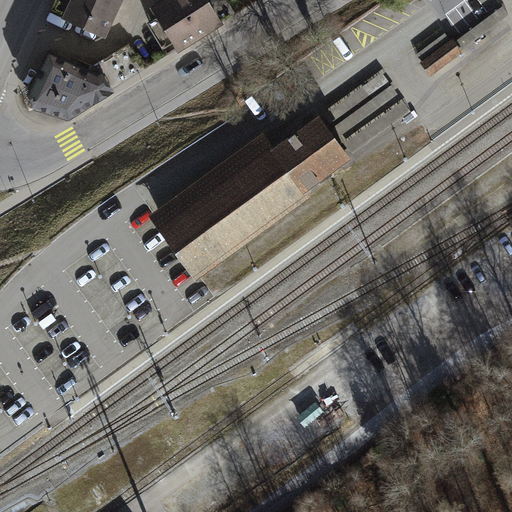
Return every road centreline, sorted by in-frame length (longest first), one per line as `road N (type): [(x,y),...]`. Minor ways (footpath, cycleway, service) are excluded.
road 1 (residential): [(0,154),(22,157),(69,144),(306,0)]
road 2 (unclassified): [(375,424),(409,374),(511,310)]
road 3 (residential): [(263,511),(375,424)]
